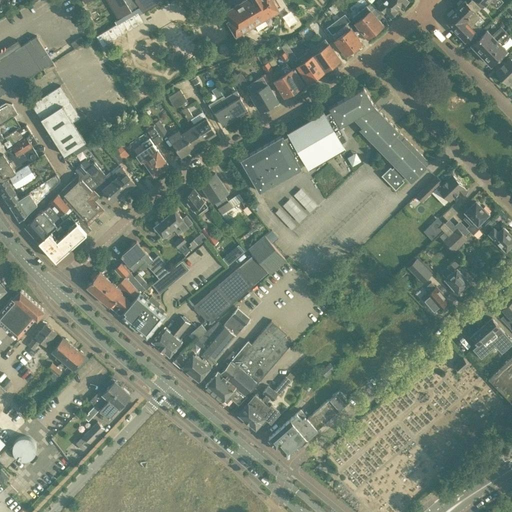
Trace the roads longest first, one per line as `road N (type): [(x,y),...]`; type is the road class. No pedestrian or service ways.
road 1 (residential): [(366,56),(143,202),(56,288)]
road 2 (residential): [(307,452),(511,269)]
road 3 (residential): [(366,56),(511,205)]
road 4 (residential): [(161,394),(50,511)]
road 5 (secondary): [(56,288),(66,310),(161,394)]
road 6 (secondary): [(169,382),(56,288)]
road 7 (residential): [(511,111),(418,12)]
